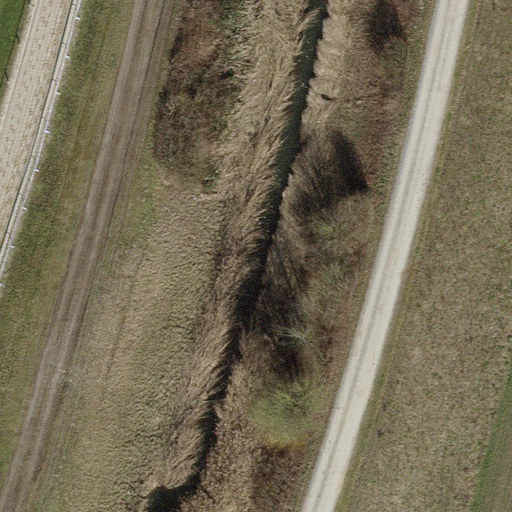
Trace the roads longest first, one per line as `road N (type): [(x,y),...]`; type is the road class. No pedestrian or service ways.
road 1 (track): [(453,0),(428,121),(316,511)]
road 2 (track): [(143,0),(17,511)]
road 3 (track): [(0,202),(61,0)]
